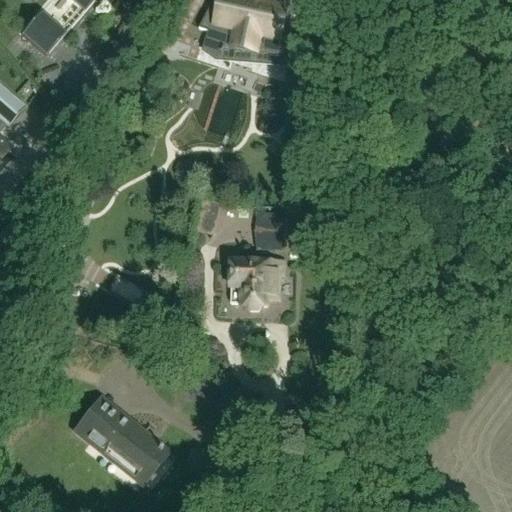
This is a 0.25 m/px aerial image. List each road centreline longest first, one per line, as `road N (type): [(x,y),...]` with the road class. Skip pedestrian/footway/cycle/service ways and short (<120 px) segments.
road 1 (unclassified): [(0,334),(60,151),(150,0)]
road 2 (tertiary): [(326,511),(330,479),(511,249)]
road 3 (tertiary): [(511,141),(421,0)]
